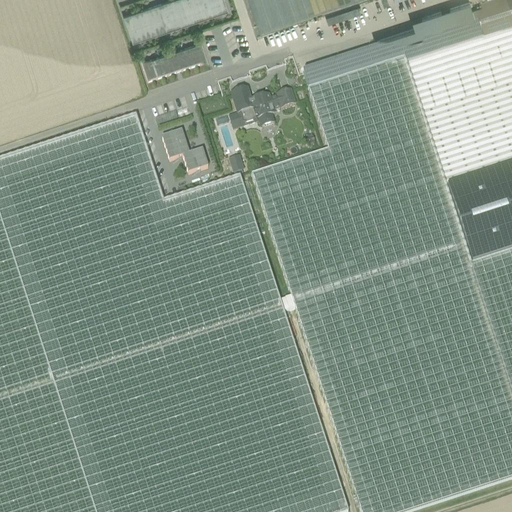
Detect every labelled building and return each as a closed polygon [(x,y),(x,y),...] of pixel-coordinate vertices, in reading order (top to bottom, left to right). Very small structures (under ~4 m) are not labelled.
[(225,0),(171,0),(124,16),(133,42),(229,10),(225,0)] [(503,0),(472,10),(474,18),(506,8),(503,0)] [(511,0),(503,0),(506,8),(511,25),(511,0)] [(470,3),(421,18),(424,26),(376,41),(380,53),(385,67),(404,61),(405,66),(406,66),(482,41),(474,18),(472,10),(470,3)] [(511,25),(506,8),(474,18),(482,41),(511,31),(511,25)] [(282,10),(282,14),(279,14),(280,24),(288,24),(287,10),(282,10)] [(391,32),(409,28),(408,23),(390,27),(391,32)] [(511,31),(482,41),(406,66),(465,249),(511,233),(511,31)] [(201,43),(139,64),(146,86),(209,65),(201,43)] [(380,53),(303,77),(308,92),(385,67),(380,53)] [(511,233),(465,249),(406,66),(405,66),(404,61),(385,67),(308,92),(327,153),(251,177),(359,511),(414,511),(511,480),(511,233)] [(290,93),(283,95),(287,109),(294,107),(290,93)] [(268,97),(250,103),(253,112),(252,112),(255,122),(259,121),(262,129),(273,126),(270,117),(274,116),(273,113),(281,111),(287,109),(283,95),(276,97),(277,100),(269,102),(268,97)] [(248,97),(242,99),(246,114),(252,112),(253,112),(250,103),(248,97)] [(0,511),(346,511),(239,179),(162,204),(135,119),(0,162),(0,511)] [(178,132),(157,138),(165,163),(178,159),(183,176),(204,170),(198,151),(185,155),(178,132)]
